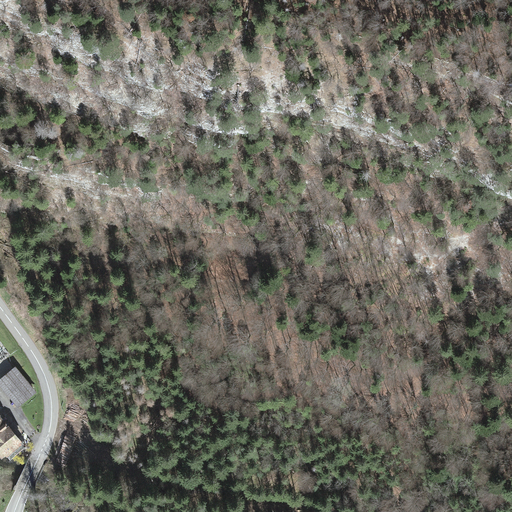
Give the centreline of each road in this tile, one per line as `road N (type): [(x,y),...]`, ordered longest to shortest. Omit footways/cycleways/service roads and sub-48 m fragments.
road 1 (track): [(50,422),(152,476),(329,511)]
road 2 (secondary): [(0,306),(38,362),(51,407),(14,511)]
